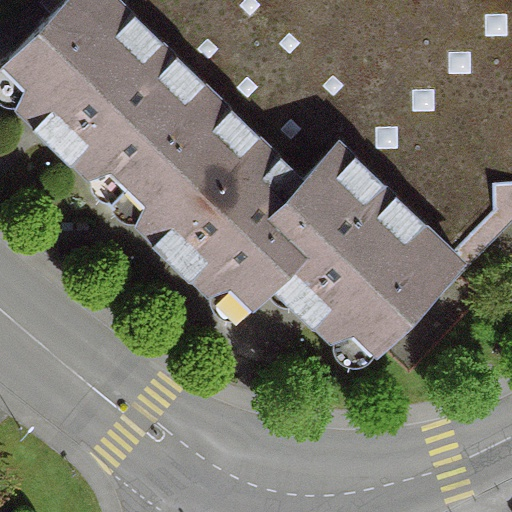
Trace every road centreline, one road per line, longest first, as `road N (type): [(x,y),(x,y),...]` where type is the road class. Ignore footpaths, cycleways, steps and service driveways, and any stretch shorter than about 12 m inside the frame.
road 1 (residential): [(220,469),(293,491),(336,493),(411,479),(511,434)]
road 2 (residential): [(220,469),(0,304)]
